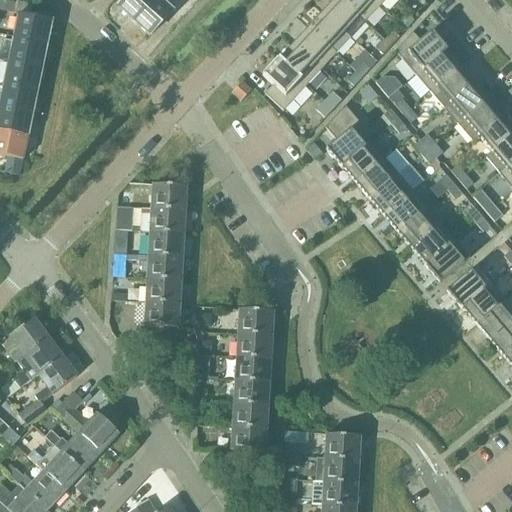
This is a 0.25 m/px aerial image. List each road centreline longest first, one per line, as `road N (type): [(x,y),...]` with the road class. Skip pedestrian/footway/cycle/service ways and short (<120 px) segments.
road 1 (residential): [(168,443),(30,264)]
road 2 (residential): [(30,264),(174,106)]
road 3 (residential): [(295,274),(174,106)]
road 4 (residential): [(174,106),(56,0)]
road 5 (residential): [(174,106),(273,0)]
